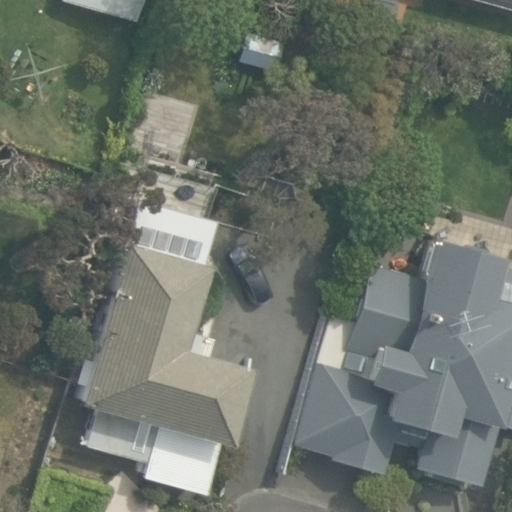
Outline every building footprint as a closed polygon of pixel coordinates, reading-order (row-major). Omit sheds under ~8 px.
[(50,0),(124,22),(130,0),(50,0)] [(511,0),(481,0),(511,8),(511,0)] [(372,140),(403,148),(413,110),(381,102),(372,140)] [(488,421),(511,427),(511,269),(486,262),(491,247),(418,227),(405,272),(362,259),(350,302),(326,296),(284,441),(376,468),(386,436),(409,443),(402,466),(469,486),(488,421)] [(136,475),(194,492),(208,440),(214,442),(237,363),(171,345),(195,262),(177,256),(180,247),(116,229),(66,402),(89,409),(78,444),(139,461),(136,475)] [(28,511),(88,511),(97,487),(43,469),(28,511)]
